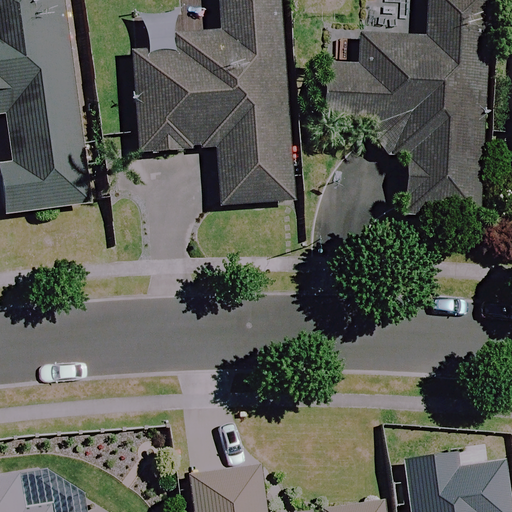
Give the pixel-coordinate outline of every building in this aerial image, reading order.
[(91,210),(61,0),(0,0),(0,121),(4,121),(10,168),(0,169),(0,177),(6,221),(91,210)] [(291,205),(281,0),(219,0),(221,40),(177,42),(178,57),(135,59),(139,156),(216,152),(218,208),(291,205)] [(342,130),(355,131),(406,174),(404,219),(477,223),(490,0),(425,0),(423,42),(361,38),(359,70),(327,68),(324,129),(342,130)] [(483,511),(477,461),(403,471),(408,511),(483,511)] [(274,511),(269,471),(191,482),(195,511),(274,511)] [(35,511),(24,511),(20,480),(0,482),(0,511),(56,511),(55,509),(35,511)]
